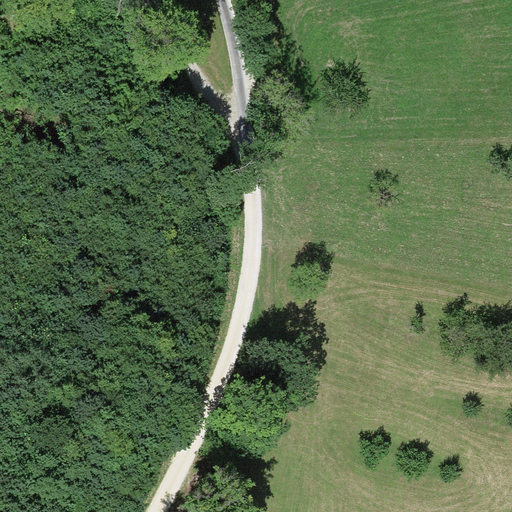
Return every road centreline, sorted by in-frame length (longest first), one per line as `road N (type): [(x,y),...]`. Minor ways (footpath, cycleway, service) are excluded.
road 1 (unclassified): [(220,0),(245,110),(250,229),(218,367),(148,511)]
road 2 (track): [(245,110),(216,112),(185,94),(120,0)]
